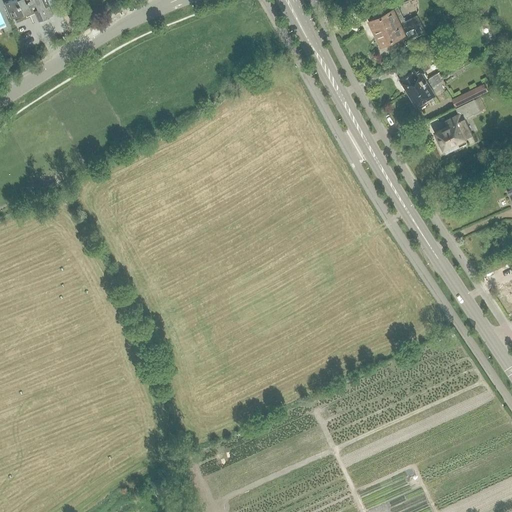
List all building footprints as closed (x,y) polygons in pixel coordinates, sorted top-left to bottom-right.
[(39,21),(48,17),(53,15),(46,0),(11,0),(5,3),(11,18),(25,12),(27,17),(35,13),(39,21)] [(375,17),(369,20),(370,20),(381,43),(381,44),(394,37),(395,40),(399,38),(404,48),(428,37),(417,15),(405,21),(398,6),(392,8),(388,0),(384,0),(370,7),(375,17)] [(405,89),(406,89),(408,92),(412,89),(411,88),(425,80),(421,73),(430,68),(423,56),(407,66),(410,72),(402,77),(401,76),(399,77),(399,79),(405,89)] [(442,81),(437,73),(425,80),(411,88),(412,89),(408,92),(416,106),(417,106),(418,109),(427,103),(426,100),(435,95),(430,88),(442,81)] [(475,88),(453,98),(457,106),(479,96),(475,88)] [(467,143),(464,138),(471,135),(463,118),(480,110),(475,99),(456,109),(459,116),(446,122),(448,127),(435,133),(443,149),(457,142),(459,147),(467,143)] [(511,174),(502,179),(511,200),(511,174)]
